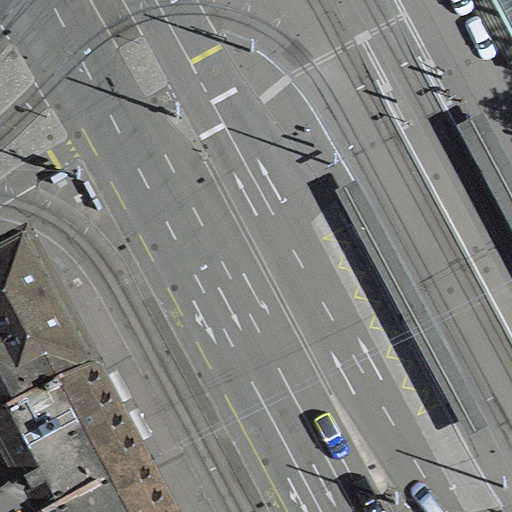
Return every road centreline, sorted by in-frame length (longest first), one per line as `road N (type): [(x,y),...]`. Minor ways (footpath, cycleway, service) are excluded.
road 1 (primary): [(405,511),(108,0)]
road 2 (motorway): [(141,0),(437,511)]
road 3 (motorway): [(511,370),(304,0)]
